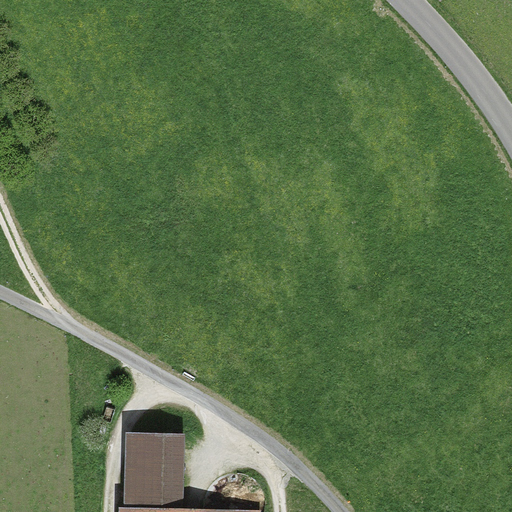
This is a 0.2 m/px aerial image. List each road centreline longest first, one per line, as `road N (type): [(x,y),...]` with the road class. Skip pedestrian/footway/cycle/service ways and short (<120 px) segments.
road 1 (track): [(0,293),(198,400),(316,482),(340,511)]
road 2 (tertiary): [(404,0),(511,134)]
